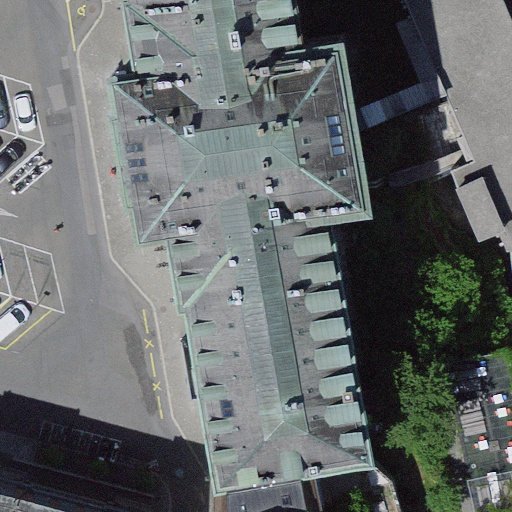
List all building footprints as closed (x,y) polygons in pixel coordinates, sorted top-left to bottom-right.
[(198,419),(213,503),(326,483),(379,474),(335,221),(383,212),(350,27),(307,34),(300,0),(124,0),(125,5),(119,6),(129,67),(133,66),(135,78),(109,83),(115,120),(109,121),(125,211),(130,210),(135,240),(130,241),(133,259),(163,253),(176,327),(182,326),(198,419)] [(511,2),(511,0),(411,0),(401,6),(438,85),(448,81),(484,161),(465,171),(489,220),(509,211),(511,219),(511,2)] [(483,511),(511,505),(511,347),(446,363),(481,511),(483,511)] [(0,511),(133,511),(0,477),(0,511)] [(212,511),(333,511),(326,483),(213,503),(212,511)]
